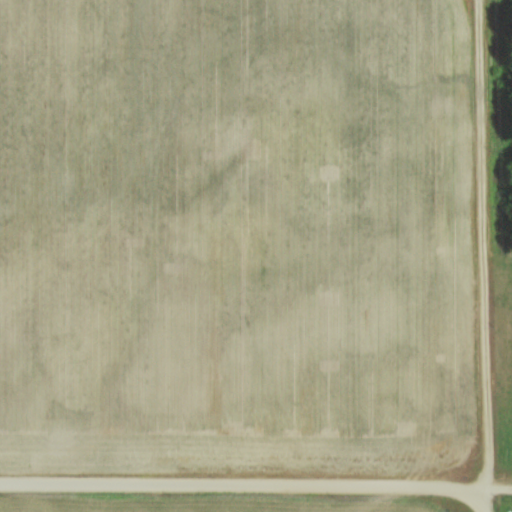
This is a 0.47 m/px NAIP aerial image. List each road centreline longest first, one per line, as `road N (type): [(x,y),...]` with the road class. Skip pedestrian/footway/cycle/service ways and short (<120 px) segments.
road 1 (track): [(484,492),(472,0)]
road 2 (residential): [(0,484),(484,492)]
